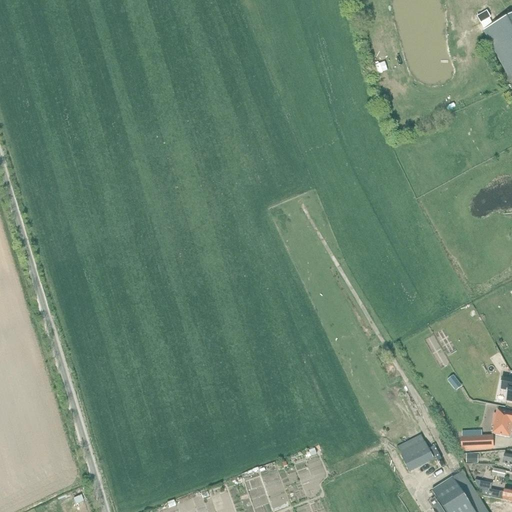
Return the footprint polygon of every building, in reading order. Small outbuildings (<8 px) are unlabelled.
[(460,6),(451,12),(454,18),(464,12),(460,6)] [(481,24),(490,19),(487,12),(477,17),(481,24)] [(511,16),(483,32),(511,85),(511,16)] [(485,360),(496,355),(478,321),(467,327),(485,360)] [(453,376),(447,381),(450,385),(456,380),(453,376)] [(511,380),(502,379),(500,390),(508,392),(506,402),(511,403),(511,380)] [(493,421),(492,426),(494,426),(493,434),(497,435),(500,436),(500,437),(502,437),(503,436),(510,438),(511,426),(511,414),(497,411),(497,415),(495,415),(493,421)] [(410,473),(435,460),(426,443),(425,443),(421,436),(397,448),(410,473)] [(492,437),(463,438),(464,451),(493,449),(492,437)] [(466,456),(466,463),(477,464),(478,456),(466,456)] [(504,478),(506,472),(493,470),(492,476),(504,478)] [(487,511),(480,499),(463,473),(432,492),(445,511),(487,511)] [(475,482),(483,497),(490,498),(491,498),(511,502),(511,491),(505,490),(504,494),(491,491),(492,485),(475,481),(475,482)] [(71,503),(78,500),(75,494),(68,498),(71,503)] [(511,511),(511,506),(491,502),(489,510),(496,511),(511,511)]
